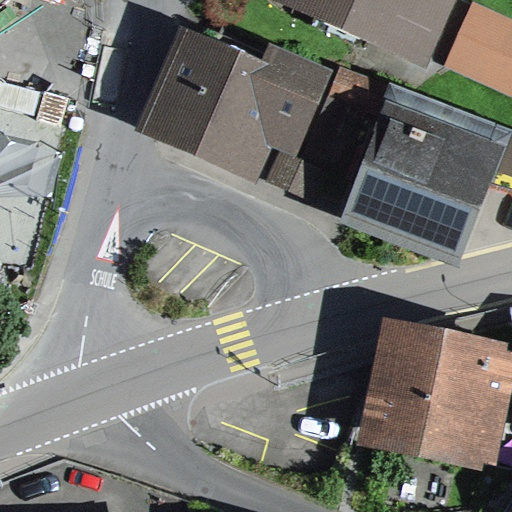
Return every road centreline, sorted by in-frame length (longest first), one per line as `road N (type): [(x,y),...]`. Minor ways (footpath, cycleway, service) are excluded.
road 1 (tertiary): [(97,394),(329,317),(511,271)]
road 2 (residential): [(144,12),(84,321),(97,394)]
road 3 (residential): [(279,511),(158,452),(97,394)]
